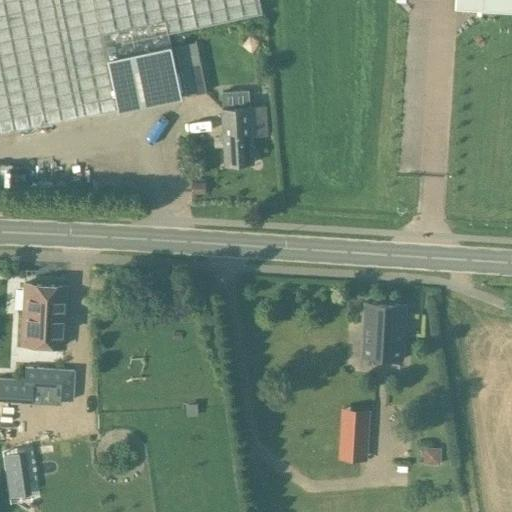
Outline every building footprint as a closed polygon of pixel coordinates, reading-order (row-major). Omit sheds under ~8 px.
[(264,14),(260,0),(0,0),(0,133),(159,101),(182,96),(177,71),(172,46),(169,33),(264,14)] [(511,9),(511,0),(457,0),(457,6),(511,9)] [(253,135),(268,134),(266,106),(251,107),(251,106),(250,87),(221,89),(222,107),(225,163),(254,161),(253,135)] [(61,344),(64,287),(25,285),(22,342),(61,344)] [(403,359),(407,304),(366,301),(362,356),(403,359)] [(72,400),(73,370),(21,366),(21,378),(0,377),(0,400),(31,402),(32,386),(55,387),(54,399),(72,400)] [(368,459),(369,407),(338,406),(336,459),(368,459)] [(30,493),(24,449),(3,452),(9,496),(30,493)]
